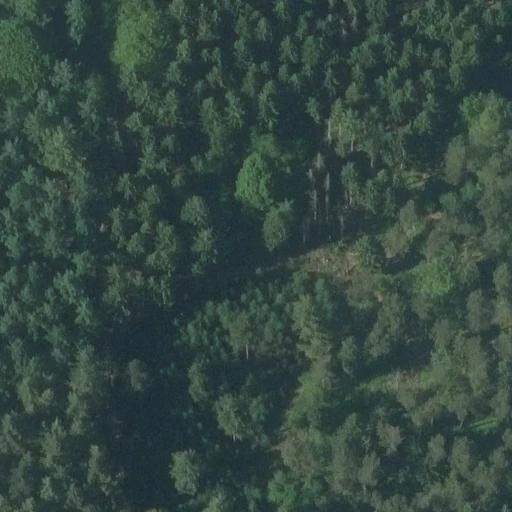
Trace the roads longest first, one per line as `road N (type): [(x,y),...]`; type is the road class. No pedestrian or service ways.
road 1 (track): [(122,511),(105,282),(120,25)]
road 2 (track): [(120,25),(0,65)]
